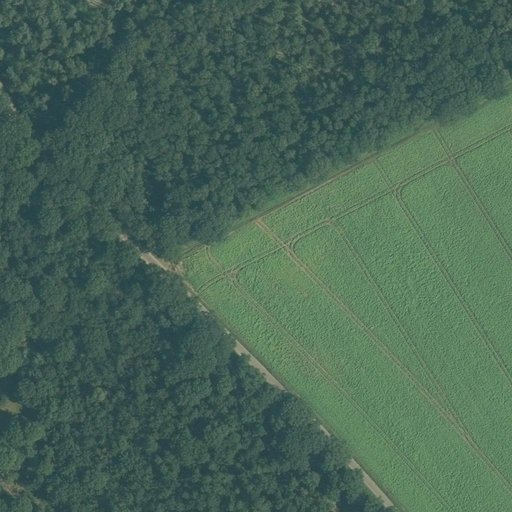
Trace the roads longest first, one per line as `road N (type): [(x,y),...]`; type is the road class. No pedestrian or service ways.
road 1 (unclassified): [(395,511),(47,160),(0,87)]
road 2 (track): [(511,83),(159,269)]
